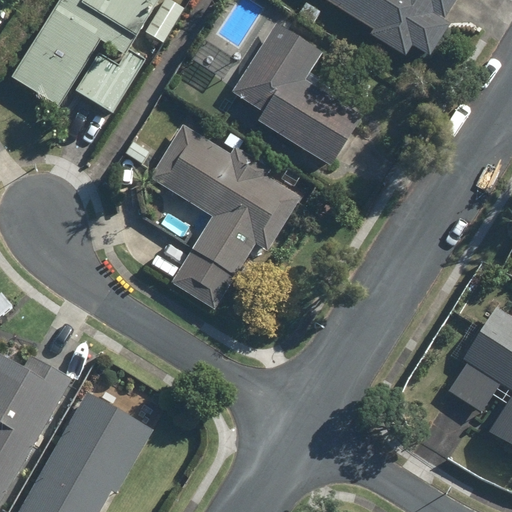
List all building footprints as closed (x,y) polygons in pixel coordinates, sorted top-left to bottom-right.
[(56,0),(9,80),(54,107),(65,90),(111,117),(144,62),(130,54),(142,35),(159,46),(182,8),(168,0),(56,0)] [(316,0),(372,33),(368,41),(402,62),(410,49),(429,60),(449,26),(443,23),(456,0),(316,0)] [(323,54),(273,24),(230,97),(259,114),(252,125),(329,171),(361,118),(305,84),(323,54)] [(225,153),(180,127),(148,183),(194,209),(182,229),(198,238),(171,286),(217,313),(254,250),(265,256),(298,198),(262,177),(266,169),(228,147),(225,153)] [(511,323),(492,312),(444,396),(482,417),(492,401),(504,408),(487,438),(511,452),(511,323)] [(24,370),(0,356),(0,510),(72,381),(30,358),(24,370)] [(154,432),(84,393),(17,511),(98,511),(109,493),(117,498),(154,432)]
